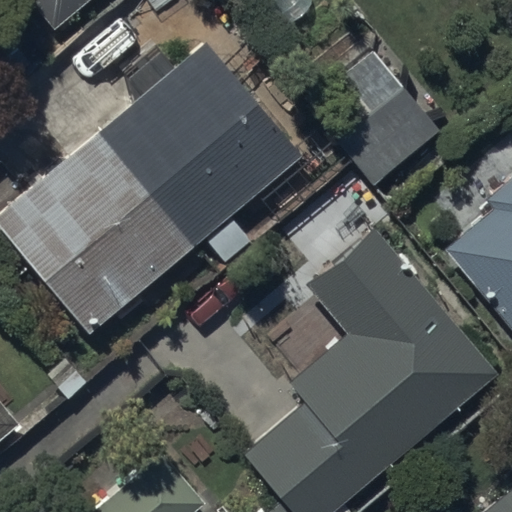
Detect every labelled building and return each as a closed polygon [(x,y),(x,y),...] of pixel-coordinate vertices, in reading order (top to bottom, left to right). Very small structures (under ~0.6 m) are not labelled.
[(29,0),(49,23),(75,0),(29,0)] [(0,198),(0,226),(82,324),(294,147),(198,33),(0,198)] [(367,177),(433,123),(367,44),(302,99),(367,177)] [(511,163),(477,192),(485,202),(438,241),(511,329),(511,163)] [(235,446),(276,494),(291,511),(315,511),(490,365),(366,220),(298,278),(339,327),(282,375),(297,394),(235,446)] [(0,426),(13,416),(0,400),(0,426)] [(173,511),(197,492),(154,441),(70,511),(173,511)] [(511,511),(511,476),(468,511),(511,511)] [(291,511),(276,494),(254,511),(291,511)]
